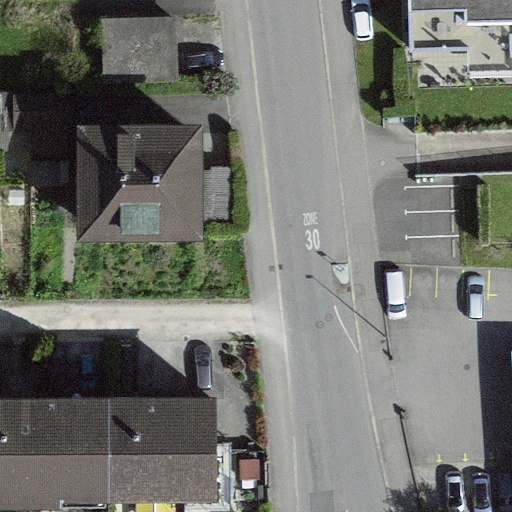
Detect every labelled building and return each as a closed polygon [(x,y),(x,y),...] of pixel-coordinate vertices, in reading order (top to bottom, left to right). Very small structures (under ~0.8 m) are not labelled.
[(511,0),(407,0),(409,51),(467,50),(468,71),(511,69),(511,0)] [(102,13),(103,78),(178,77),(177,12),(102,13)] [(0,128),(13,128),(13,90),(15,90),(15,88),(0,88),(0,128)] [(49,89),(15,90),(13,90),(13,128),(30,128),(31,157),(27,157),(27,183),(50,182),(49,89)] [(78,223),(204,222),(204,218),(233,218),(233,160),(210,161),(210,164),(204,164),(204,106),(77,106),(78,223)] [(0,490),(60,490),(60,485),(218,485),(217,380),(129,380),(16,380),(0,380),(0,490)]
